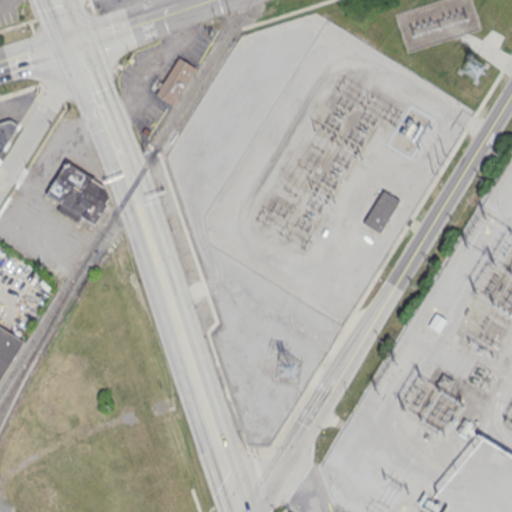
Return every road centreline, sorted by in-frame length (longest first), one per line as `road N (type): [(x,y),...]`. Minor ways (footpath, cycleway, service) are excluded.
road 1 (tertiary): [(511,94),(253,511)]
road 2 (secondary): [(137,205),(237,511)]
road 3 (residential): [(79,46),(0,186)]
